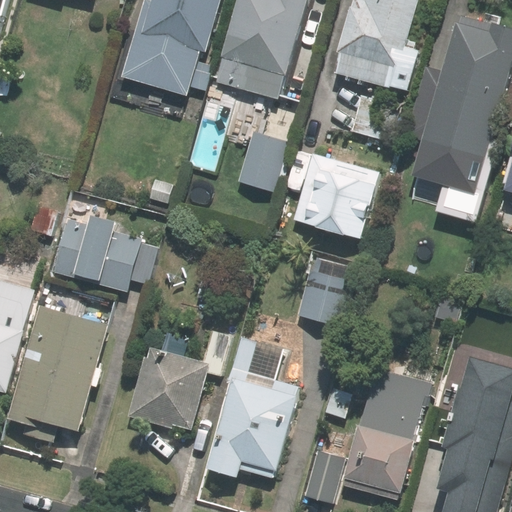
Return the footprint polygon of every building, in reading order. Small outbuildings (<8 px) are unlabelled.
[(199,48),(210,51),(224,0),(148,0),(127,77),(187,94),(199,48)] [(283,100),(311,0),(243,0),(228,58),(229,58),(222,83),(283,100)] [(411,49),(424,0),(422,0),(371,0),(371,1),(367,0),(359,0),(345,52),(347,53),(342,73),(378,83),(374,94),(367,92),(356,132),(396,143),(410,93),(413,94),(425,53),(411,49)] [(496,25),(466,17),(464,23),(461,22),(422,167),(462,178),(456,201),(479,208),(511,86),(511,26),(497,23),(496,25)] [(228,124),(200,117),(187,167),(216,174),(228,124)] [(256,133),(242,181),(278,191),(291,143),(256,133)] [(363,239),(383,173),(317,155),(298,221),(363,239)] [(171,204),(176,185),(158,181),(153,198),(171,204)] [(54,236),(61,211),(41,205),(34,231),(54,236)] [(94,226),(73,220),(57,273),(129,293),(132,281),(152,286),(164,244),(120,232),(123,222),(97,214),(94,226)] [(315,270),(302,315),(348,328),(360,283),(357,282),(360,270),(320,259),(317,271),(315,270)] [(0,389),(11,393),(40,292),(0,280),(0,389)] [(466,302),(441,295),(434,320),(458,327),(466,302)] [(113,325),(46,306),(14,419),(29,423),(27,429),(58,438),(62,425),(83,431),(113,325)] [(148,359),(132,416),(177,429),(178,425),(196,430),(212,373),(224,377),(235,337),(214,331),(205,363),(155,349),(152,360),(148,359)] [(290,351),(247,339),(234,384),(237,385),(212,469),(242,477),(244,470),(278,480),(301,397),(299,396),(303,387),(281,381),(290,351)] [(501,511),(511,474),(511,365),(475,355),(450,442),(460,444),(455,462),(451,461),(444,486),(454,489),(447,511),(501,511)] [(417,447),(434,387),(381,373),(365,432),(363,432),(348,484),(404,500),(419,447),(417,447)] [(357,394),(332,387),(323,422),(348,429),(357,394)] [(310,501),(335,507),(348,462),(322,454),(310,501)]
